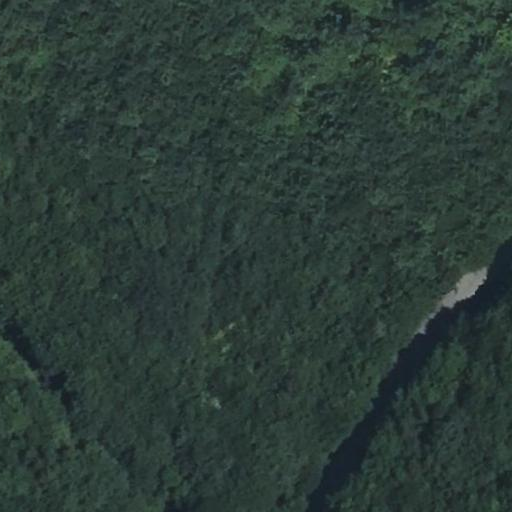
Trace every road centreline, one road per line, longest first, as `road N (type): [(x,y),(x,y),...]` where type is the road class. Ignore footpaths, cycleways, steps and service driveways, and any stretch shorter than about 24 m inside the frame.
road 1 (track): [(0,338),(56,99),(109,0)]
road 2 (tertiary): [(319,511),(438,307),(511,232)]
road 3 (track): [(120,511),(0,357)]
